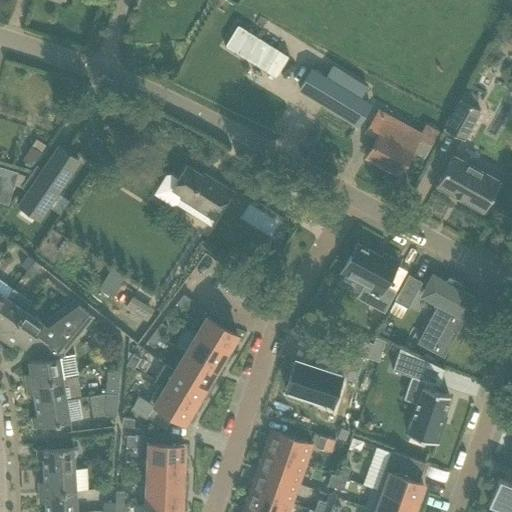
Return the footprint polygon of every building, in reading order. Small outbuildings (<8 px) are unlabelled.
[(238,25),(224,46),(275,77),(288,56),(238,25)] [(298,88),(358,125),(370,105),(362,100),(365,95),(347,83),(350,77),(332,66),(325,77),(310,68),(298,88)] [(461,99),(444,129),(464,140),(480,110),(461,99)] [(431,145),(438,131),(426,124),(420,134),(377,110),(366,131),(377,137),(366,156),(398,174),(418,138),(431,145)] [(28,191),(19,205),(38,218),(78,160),(58,146),(36,179),(28,191)] [(483,211),(500,180),(453,154),(435,185),(483,211)] [(180,198),(214,219),(232,191),(210,178),(209,180),(186,166),(178,178),(171,174),(165,175),(153,194),(171,205),(176,204),(180,198)] [(7,169),(0,193),(0,202),(8,205),(14,186),(18,172),(7,169)] [(357,243),(342,271),(364,283),(356,297),(384,312),(395,291),(384,285),(397,260),(383,253),(381,256),(357,243)] [(33,275),(40,265),(28,255),(20,265),(33,275)] [(444,354),(475,298),(461,290),(461,289),(447,281),(446,282),(432,274),(420,296),(438,305),(419,340),(418,341),(444,355),(444,354)] [(407,307),(420,282),(408,275),(395,300),(407,307)] [(7,297),(0,306),(0,338),(3,340),(24,310),(32,299),(14,287),(7,297)] [(132,296),(125,308),(146,321),(153,309),(132,296)] [(181,310),(188,301),(181,296),(174,306),(181,310)] [(31,339),(41,347),(49,342),(83,308),(73,300),(43,323),(24,310),(3,340),(11,346),(15,341),(24,348),(31,339)] [(25,384),(78,375),(75,354),(64,356),(64,352),(93,316),(83,308),(49,342),(41,347),(43,359),(28,361),(30,373),(24,374),(25,384)] [(207,316),(196,334),(226,353),(237,334),(207,316)] [(154,332),(160,337),(168,328),(161,323),(154,332)] [(160,337),(154,332),(146,342),(153,347),(160,337)] [(196,334),(185,352),(215,370),(226,353),(196,334)] [(360,340),(355,353),(378,361),(382,347),(372,344),(360,340)] [(215,370),(185,352),(175,369),(205,388),(215,370)] [(410,353),(403,374),(437,386),(435,391),(419,437),(449,448),(456,429),(452,427),(461,400),(442,393),(444,388),(449,389),(456,372),(440,367),(410,353)] [(126,364),(133,368),(140,358),(132,354),(126,364)] [(295,359),(285,389),(331,404),(341,374),(329,370),(332,362),(321,358),(318,366),(295,359)] [(105,392),(117,393),(119,370),(107,369),(105,392)] [(175,369),(164,387),(195,405),(205,388),(175,369)] [(33,393),(35,404),(66,399),(78,397),(82,396),(78,375),(25,384),(27,394),(33,393)] [(184,423),(195,405),(164,387),(160,383),(148,402),(184,423)] [(117,393),(105,392),(103,414),(115,415),(117,393)] [(69,419),(82,417),(78,397),(66,399),(35,404),(37,415),(31,416),(33,427),(69,421),(69,419)] [(134,419),(122,417),(121,425),(133,427),(134,419)] [(264,450),(304,464),(311,444),(274,431),(271,440),(268,439),(264,450)] [(127,434),(126,447),(134,447),(135,435),(127,434)] [(319,435),(315,446),(323,449),(327,438),(319,435)] [(147,464),(183,466),(184,444),(149,443),(147,464)] [(43,470),(74,468),(73,446),(36,448),(36,459),(42,459),(43,470)] [(260,470),(298,483),(304,464),(264,450),(260,461),(263,462),(260,470)] [(415,503),(422,483),(418,481),(425,462),(390,450),(376,490),(382,492),(382,491),(415,503)] [(99,467),(111,468),(112,460),(100,459),(99,467)] [(182,486),(183,466),(147,464),(146,484),(182,486)] [(339,476),(346,479),(350,467),(343,465),(339,476)] [(111,468),(99,467),(98,475),(110,476),(111,468)] [(75,490),(74,468),(43,470),(44,482),(38,482),(38,492),(75,490)] [(488,507),(501,511),(502,511),(511,511),(511,468),(511,470),(511,483),(499,478),(488,507)] [(298,483),(260,470),(257,478),(255,478),(251,488),(291,502),(298,483)] [(132,471),(123,471),(123,483),(131,483),(132,471)] [(335,487),(339,476),(331,473),(327,485),(335,487)] [(346,479),(339,476),(335,487),(342,490),(346,479)] [(146,484),(145,505),(181,506),(182,486),(146,484)] [(247,509),(256,511),(287,511),(291,502),(251,488),(247,499),(250,500),(247,509)] [(45,511),(64,511),(77,511),(75,490),(38,492),(39,502),(45,502),(45,511)] [(116,491),(115,503),(123,503),(124,491),(116,491)] [(382,492),(375,510),(379,511),(412,511),(415,503),(382,491),(382,492)] [(314,511),(317,511),(322,511),(326,502),(318,499),(314,511)] [(102,510),(115,510),(115,503),(103,502),(102,510)] [(123,511),(123,503),(115,503),(114,511),(123,511)]
